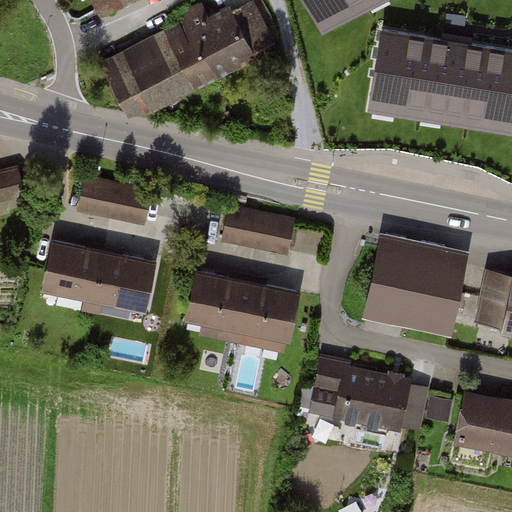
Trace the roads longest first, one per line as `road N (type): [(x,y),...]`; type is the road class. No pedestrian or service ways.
road 1 (primary): [(0,113),(511,223)]
road 2 (track): [(284,29),(304,155),(299,181)]
